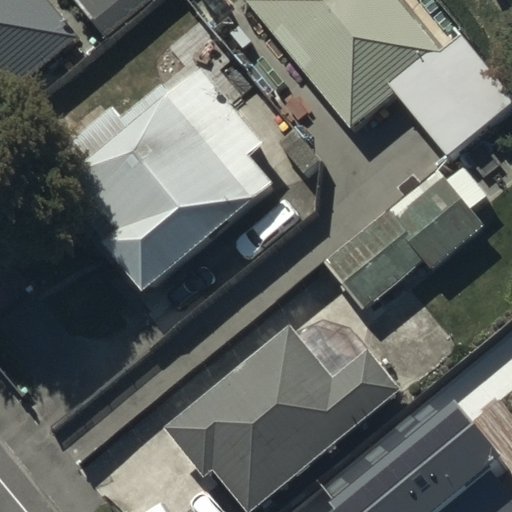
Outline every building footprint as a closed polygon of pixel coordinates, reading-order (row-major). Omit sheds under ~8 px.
[(51,0),(0,0),(0,105),(83,36),(51,0)] [(250,0),(354,128),(399,91),(446,52),(403,0),(250,0)] [(511,89),(467,35),(446,52),(399,91),(453,156),(511,107),(511,89)] [(269,143),(206,67),(76,174),(123,230),(109,242),(149,291),(279,184),(254,155),(269,143)] [(393,210),(329,262),(368,309),(430,259),(436,267),(486,227),(447,179),(400,218),(393,210)] [(339,378),(295,325),(170,428),(210,476),(219,469),(255,511),(405,389),(373,350),(339,378)] [(511,332),(457,378),(491,420),(511,402),(511,332)] [(511,511),(511,474),(475,504),(425,442),(337,511),(511,511)]
